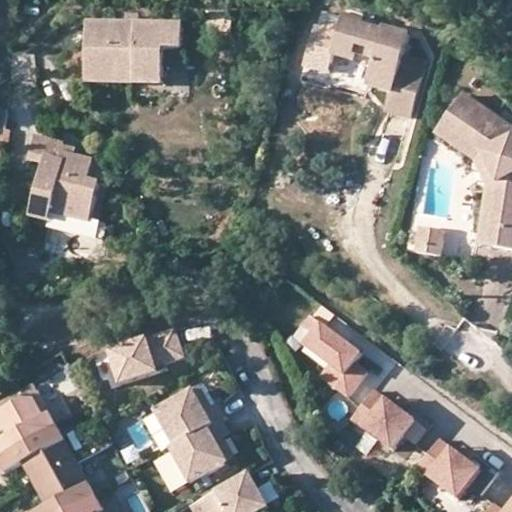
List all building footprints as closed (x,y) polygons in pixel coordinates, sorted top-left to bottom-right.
[(232,15),(209,13),(208,32),(231,34),(232,15)] [(126,15),(126,25),(139,25),(140,15),(126,15)] [(365,23),(346,18),(335,57),(356,63),(358,55),(379,61),(371,87),(394,93),(388,114),(411,120),(428,62),(404,55),(409,35),(387,29),(386,32),(364,26),(365,23)] [(87,24),(86,68),(102,68),(102,84),(135,85),(135,69),(163,70),(163,51),(182,51),(183,26),(139,25),(126,25),(87,24)] [(85,84),(102,84),(102,68),(86,68),(85,84)] [(162,86),(163,70),(135,69),(135,85),(162,86)] [(511,126),(467,94),(445,124),(486,154),(501,185),(492,248),(511,251),(511,126)] [(481,246),(492,248),(501,185),(486,154),(445,124),(438,134),(479,162),(491,187),(481,246)] [(95,160),(75,156),(62,153),(65,143),(65,141),(35,134),(30,156),(44,160),(32,214),(53,219),(55,211),(93,220),(101,182),(90,179),(95,160)] [(77,146),(65,143),(62,153),(75,156),(77,146)] [(103,222),(55,211),(53,219),(51,225),(100,237),(103,222)] [(420,230),(419,240),(445,245),(447,235),(420,230)] [(442,260),(445,245),(419,240),(416,256),(442,260)] [(348,404),(367,379),(355,370),(362,361),(311,323),(303,334),(313,342),(305,353),(331,372),(322,384),(348,404)] [(177,334),(111,354),(122,387),(168,373),(166,367),(185,360),(177,334)] [(202,389),(196,393),(207,415),(214,411),(202,389)] [(42,393),(0,415),(0,418),(11,438),(0,443),(0,461),(61,428),(42,393)] [(196,393),(158,414),(177,448),(224,423),(228,420),(221,407),(214,411),(207,415),(196,393)] [(395,407),(376,393),(354,422),(395,453),(417,424),(403,413),(395,407)] [(400,399),(395,407),(403,413),(408,405),(400,399)] [(231,435),(224,423),(177,448),(172,451),(191,485),(229,464),(217,443),(224,439),(231,435)] [(81,464),(61,428),(0,461),(0,470),(3,476),(25,468),(36,488),(81,464)] [(236,461),(224,439),(217,443),(229,464),(236,461)] [(460,457),(441,443),(419,473),(460,504),(483,474),(468,463),(460,457)] [(465,450),(460,457),(468,463),(473,456),(465,450)] [(75,511),(100,499),(81,464),(36,488),(49,508),(42,511),(75,511)] [(250,476),(199,504),(203,511),(268,511),(270,511),(250,476)] [(131,511),(148,511),(150,511),(138,492),(125,500),(131,511)] [(106,511),(100,499),(75,511),(106,511)]
